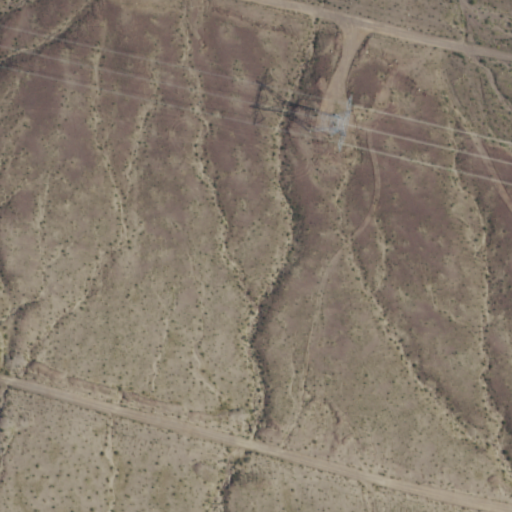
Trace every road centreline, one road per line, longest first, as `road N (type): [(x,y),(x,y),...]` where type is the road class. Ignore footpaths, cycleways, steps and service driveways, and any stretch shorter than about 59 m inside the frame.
road 1 (track): [(0,386),(493,511)]
road 2 (track): [(311,0),(511,46)]
